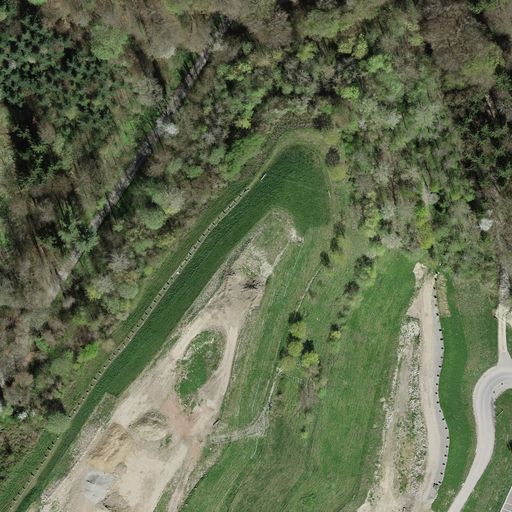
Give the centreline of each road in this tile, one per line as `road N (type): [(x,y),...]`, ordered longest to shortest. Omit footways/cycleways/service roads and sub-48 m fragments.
road 1 (track): [(245,0),(57,280)]
road 2 (track): [(504,301),(485,63),(463,0)]
